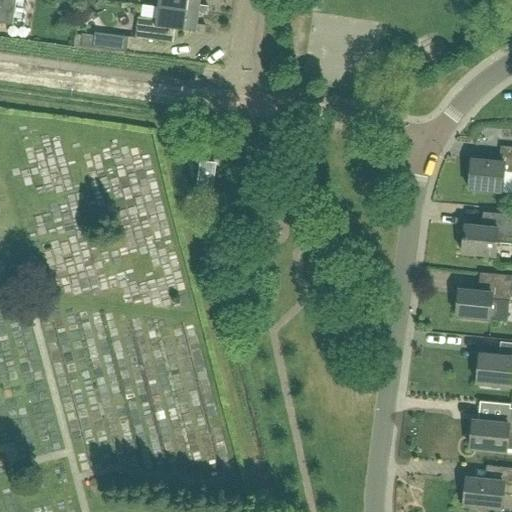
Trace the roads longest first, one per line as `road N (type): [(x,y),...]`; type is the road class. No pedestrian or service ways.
road 1 (residential): [(374,511),(413,186),(428,147)]
road 2 (residential): [(233,103),(0,70)]
road 3 (residential): [(428,147),(375,125),(233,103)]
road 4 (residential): [(428,147),(454,111),(511,63)]
